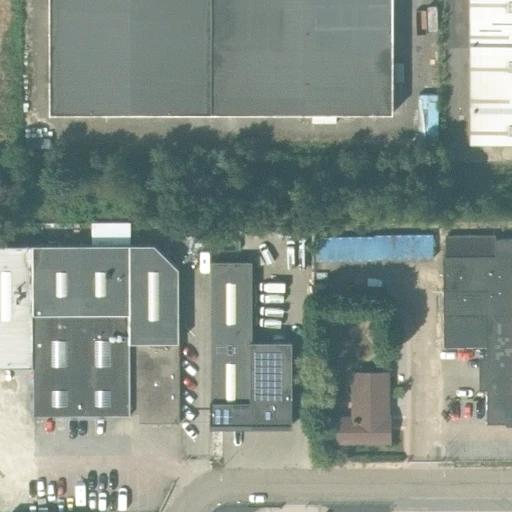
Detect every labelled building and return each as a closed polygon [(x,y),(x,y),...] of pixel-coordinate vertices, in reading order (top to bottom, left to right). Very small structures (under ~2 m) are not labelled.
[(50,0),(50,113),(212,113),(394,113),(393,0),(50,0)] [(511,0),(471,0),(471,143),(511,142),(511,0)] [(443,256),(443,327),(443,347),(487,347),(487,424),(511,423),(511,239),(496,239),(496,235),(446,235),(446,256),(443,256)] [(0,366),(34,366),(34,314),(33,314),(33,245),(0,244),(0,366)] [(180,423),(179,342),(179,268),(154,244),(34,245),(34,314),(34,366),(34,414),(131,414),(131,404),(140,404),(140,423),(180,423)] [(211,423),(252,423),(293,423),(292,341),(252,341),(251,261),(210,261),(211,423)] [(351,416),(339,416),(339,443),(390,443),(390,371),(352,371),(351,416)]
